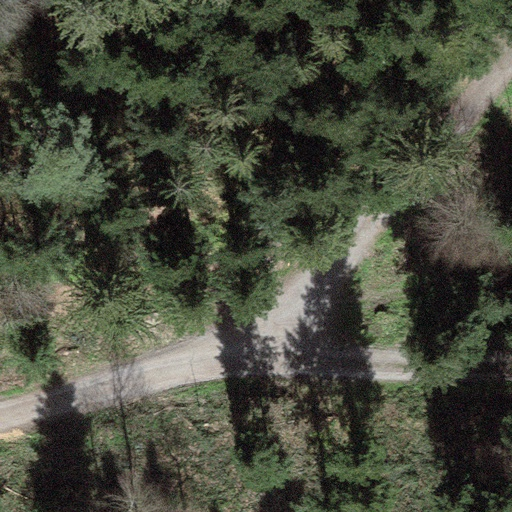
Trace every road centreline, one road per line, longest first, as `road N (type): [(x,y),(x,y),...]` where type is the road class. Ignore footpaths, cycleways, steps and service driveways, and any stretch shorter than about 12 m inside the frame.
road 1 (track): [(0,407),(277,343),(417,364),(511,361)]
road 2 (track): [(277,343),(360,220),(511,49)]
